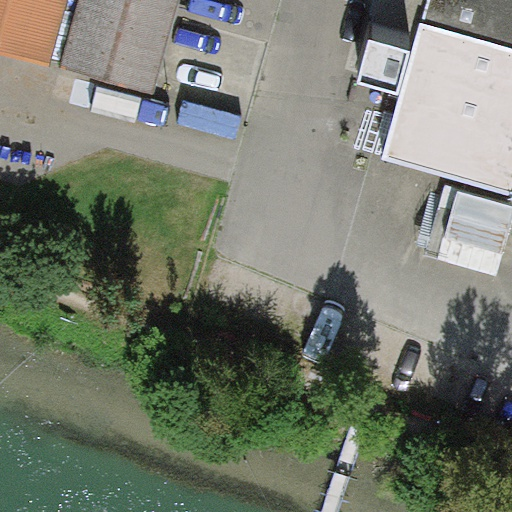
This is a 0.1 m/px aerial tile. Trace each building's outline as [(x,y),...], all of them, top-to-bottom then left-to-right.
[(0,0),(0,46),(52,61),(69,0),(0,0)] [(182,0),(78,0),(62,62),(158,89),(182,0)] [(511,0),(374,0),(372,10),(376,11),(374,19),(407,29),(411,18),(511,48),(511,0)] [(384,152),(511,189),(511,48),(411,18),(407,29),(413,31),(401,74),(406,75),(384,152)] [(407,29),(370,19),(358,62),(401,74),(413,31),(407,29)]
